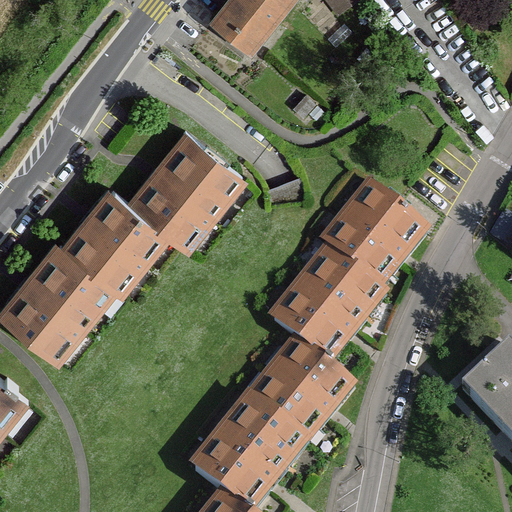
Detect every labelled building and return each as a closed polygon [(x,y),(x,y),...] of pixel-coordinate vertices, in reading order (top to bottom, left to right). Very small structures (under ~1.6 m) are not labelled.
[(228,0),(210,22),(252,56),(296,0),(228,0)] [(329,0),(339,12),(355,0),(329,0)] [(189,130),(133,200),(176,235),(195,250),(251,179),(189,130)] [(431,228),(367,179),(320,239),(323,241),(384,289),(431,228)] [(176,235),(133,200),(112,184),(65,242),(123,288),(130,293),(176,235)] [(123,288),(65,242),(59,237),(0,311),(0,313),(63,364),(123,288)] [(323,241),(265,315),(291,334),(330,365),(388,292),(384,289),(323,241)] [(330,365),(291,334),(188,465),(218,489),(247,511),(255,511),(356,385),(330,365)] [(511,351),(511,350),(467,392),(511,438),(511,351)] [(0,374),(0,440),(32,400),(0,374)] [(247,511),(218,489),(200,511),(247,511)]
